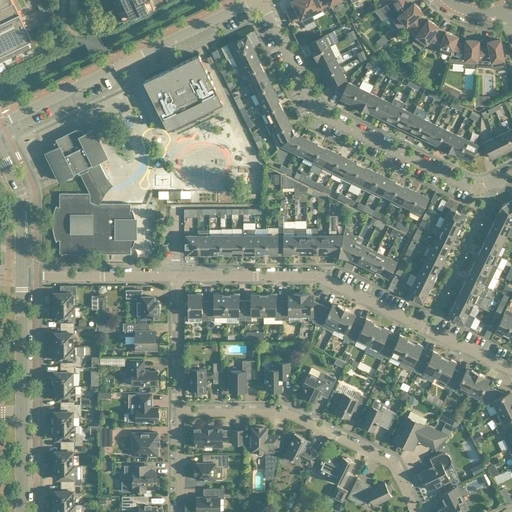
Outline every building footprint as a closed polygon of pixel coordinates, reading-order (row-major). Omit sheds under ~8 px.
[(0,0),(0,55),(5,53),(6,55),(14,51),(13,49),(28,41),(30,46),(31,46),(29,41),(33,39),(23,20),(22,17),(19,10),(21,8),(17,0),(0,0)] [(45,0),(41,2),(37,4),(46,22),(54,18),(45,0)] [(116,0),(114,1),(119,12),(142,0),(116,0)] [(142,0),(119,12),(124,22),(132,17),(133,18),(155,7),(151,0),(142,0)] [(312,13),(305,0),(292,0),(295,5),(286,9),(292,21),(300,17),(304,25),(315,20),(312,13)] [(305,0),(312,13),(322,8),(322,7),(329,3),(330,3),(328,0),(305,0)] [(395,0),(393,1),(381,7),(401,29),(408,23),(418,15),(422,11),(414,2),(410,6),(407,0),(395,0)] [(407,24),(406,25),(416,37),(412,42),(422,49),(427,42),(428,41),(427,41),(435,30),(438,26),(428,19),(425,23),(418,15),(408,23),(407,24)] [(451,54),(451,53),(455,41),(456,41),(457,36),(446,32),(444,37),(435,30),(427,41),(428,41),(440,49),(439,50),(451,54)] [(318,38),(309,42),(310,45),(310,46),(314,53),(330,46),(334,44),(338,42),(333,31),(329,33),(328,33),(324,35),(318,38)] [(227,44),(221,47),(227,59),(232,56),(233,56),(252,46),(247,36),(237,41),(235,42),(234,41),(227,44)] [(304,36),(300,38),(303,44),(309,41),(307,37),(304,36)] [(451,54),(448,62),(452,64),(453,63),(465,64),(464,67),(466,67),(476,68),(476,67),(477,60),(477,58),(478,45),(479,40),(466,39),(466,44),(456,41),(455,41),(451,53),(451,54)] [(477,60),(476,67),(494,68),(494,69),(505,67),(504,57),(507,57),(504,44),(501,44),(500,39),(488,41),(489,46),(478,45),(477,58),(477,60)] [(233,56),(232,56),(237,66),(242,64),(257,56),(252,46),(233,56)] [(330,46),(314,53),(318,61),(320,64),(335,56),(333,52),(330,46)] [(144,78),(143,79),(144,80),(155,104),(154,104),(155,105),(156,105),(158,110),(168,130),(195,117),(196,119),(197,118),(196,117),(223,104),(211,79),(213,79),(210,72),(208,73),(202,60),(199,54),(172,67),(171,65),(170,66),(171,67),(145,80),(144,78)] [(242,64),(237,66),(242,76),(242,75),(247,73),(262,66),(257,56),(242,64)] [(335,56),(320,64),(322,68),(325,75),(340,67),(335,56)] [(247,73),(251,83),(267,75),(262,66),(247,73)] [(340,67),(325,75),(326,77),(330,86),(338,82),(339,85),(345,80),(345,79),(346,78),(342,69),(340,67)] [(251,83),(256,93),(271,85),(267,75),(251,83)] [(345,80),(339,85),(340,87),(343,92),(340,97),(351,102),(359,87),(348,81),(347,83),(346,81),(345,80)] [(444,83),(441,90),(450,95),(453,88),(444,83)] [(256,93),(261,102),(276,95),(271,85),(256,93)] [(359,87),(351,102),(352,103),(354,104),(362,108),(370,92),(360,87),(359,87)] [(370,92),(362,108),(364,109),(370,112),(373,113),(381,97),(372,93),(370,92)] [(261,102),(256,105),(260,115),(266,112),(281,105),(276,95),(261,102)] [(381,97),(373,113),(376,114),(384,118),(391,103),(384,99),(381,97)] [(391,103),(384,118),(385,119),(386,121),(387,121),(389,122),(390,121),(395,123),(402,108),(405,103),(394,97),(391,103)] [(462,99),(462,103),(474,109),(474,97),(472,97),(471,99),(462,99)] [(266,112),(271,122),(286,114),(281,105),(266,112)] [(402,108),(395,123),(396,124),(397,126),(399,127),(401,127),(405,129),(413,113),(407,110),(402,108)] [(413,113),(405,129),(410,131),(411,132),(411,133),(413,134),(415,133),(416,134),(418,131),(424,118),(419,116),(413,113)] [(286,114),(271,122),(266,124),(271,134),(291,124),(286,114)] [(418,131),(416,134),(421,136),(421,138),(423,138),(424,139),(426,139),(428,139),(429,137),(435,124),(431,122),(424,118),(418,131)] [(278,148),(282,145),(294,132),(291,124),(271,134),(278,148)] [(429,137),(428,139),(435,143),(438,144),(445,129),(443,127),(435,124),(429,137)] [(56,147),(46,152),(52,164),(60,180),(79,170),(90,192),(60,192),(60,198),(60,206),(56,206),(57,205),(56,205),(55,209),(53,214),(53,220),(53,223),(53,225),(53,231),(55,237),(56,241),(57,241),(57,239),(60,239),(60,248),(60,253),(106,253),(109,253),(130,253),(131,253),(131,250),(134,243),(135,236),(136,232),(136,228),(136,224),(135,219),(134,212),(131,206),(131,203),(100,203),(102,199),(104,195),(107,191),(106,191),(104,194),(103,196),(98,193),(99,191),(100,189),(102,187),(103,186),(104,184),(106,183),(107,182),(109,180),(109,179),(108,180),(99,161),(107,156),(94,129),(83,134),(82,130),(82,129),(78,130),(74,131),(70,132),(67,134),(63,136),(60,138),(57,141),(54,143),(54,144),(55,143),(56,147)] [(445,129),(438,144),(441,146),(447,149),(448,150),(456,134),(454,133),(445,129)] [(511,144),(506,131),(495,137),(502,152),(511,147),(511,144)] [(282,145),(295,151),(302,136),(294,132),(282,145)] [(456,134),(448,150),(456,154),(457,153),(459,154),(466,139),(456,134)] [(295,151),(304,156),(312,140),(302,136),(295,151)] [(484,143),(481,145),(481,153),(488,150),(491,158),(502,152),(495,137),(484,142),(484,143)] [(261,139),(256,141),(261,151),(265,149),(261,139)] [(466,139),(459,154),(471,160),(473,156),(475,157),(481,153),(481,145),(477,146),(478,145),(466,139)] [(304,156),(314,160),(322,145),(312,140),(304,156)] [(314,160),(313,164),(322,168),(323,167),(324,164),(331,150),(322,145),(314,160)] [(323,167),(322,168),(332,173),(333,172),(336,164),(341,155),(331,150),(324,164),(323,167)] [(332,173),(332,174),(342,178),(342,177),(348,164),(351,159),(341,155),(336,164),(333,172),(332,173)] [(313,164),(314,160),(304,156),(302,161),(311,166),(313,164)] [(342,177),(342,178),(351,183),(352,181),(360,164),(361,164),(351,159),(348,164),(342,177)] [(322,168),(313,164),(311,166),(310,170),(319,175),(322,168)] [(352,181),(351,183),(361,188),(362,186),(370,169),(361,164),(360,164),(352,181)] [(332,173),(322,168),(319,175),(329,179),(332,174),(332,173)] [(362,186),(361,188),(371,193),(380,174),(370,169),(362,186)] [(295,180),(281,173),(281,188),(286,188),(286,187),(295,187),(295,180)] [(270,174),(270,183),(280,183),(280,174),(270,174)] [(380,174),(371,193),(381,197),(382,193),(390,178),(380,174)] [(382,193),(392,198),(399,183),(390,178),(382,193)] [(309,187),(295,180),(295,187),(295,197),(300,197),(300,201),(306,201),(306,192),(309,187)] [(391,201),(390,202),(400,207),(401,205),(402,203),(409,188),(399,183),(392,198),(391,201)] [(402,203),(412,208),(419,192),(409,188),(402,203)] [(312,194),(318,197),(320,192),(314,189),(312,194)] [(170,190),(170,199),(180,199),(180,191),(170,190)] [(318,197),(324,200),(327,195),(320,192),(318,197)] [(419,192),(412,208),(410,211),(420,216),(429,197),(419,192)] [(440,201),(437,199),(433,197),(428,207),(435,211),(440,201)] [(440,215),(445,218),(461,225),(466,215),(456,210),(459,202),(449,197),(440,215)] [(511,199),(502,204),(511,214),(511,199)] [(341,208),(348,212),(349,212),(351,207),(344,203),(341,208)] [(511,214),(502,204),(496,217),(511,225),(511,222),(511,214)] [(349,212),(348,212),(356,215),(358,210),(351,207),(349,212)] [(184,208),(184,216),(198,216),(198,208),(184,208)] [(330,227),(329,227),(329,235),(329,254),(339,254),(343,236),(343,235),(339,235),(337,235),(336,235),(336,224),(338,224),(338,215),(330,215),(330,227)] [(435,225),(441,227),(445,218),(440,215),(435,225)] [(370,222),(376,225),(379,220),(372,217),(370,222)] [(496,217),(491,227),(506,235),(511,225),(496,217)] [(283,218),(278,218),(278,232),(278,235),(278,236),(281,236),(283,236),(283,244),(283,254),(289,254),(289,253),(295,253),(295,228),(295,221),(283,221),(283,218)] [(445,218),(441,227),(456,235),(461,225),(445,218)] [(343,236),(339,254),(348,258),(356,241),(351,239),(353,235),(346,225),(345,227),(343,235),(343,236)] [(390,232),(397,235),(399,230),(393,227),(390,232)] [(441,227),(436,237),(451,244),(456,235),(441,227)] [(491,227),(486,237),(501,245),(506,235),(491,227)] [(244,228),(244,235),(244,253),(250,253),(250,254),(255,254),(255,235),(255,228),(244,228)] [(295,228),(295,253),(301,253),(301,254),(307,254),(307,235),(306,235),(306,228),(295,228)] [(312,235),(307,235),(307,254),(312,254),(312,253),(318,253),(318,235),(318,228),(312,228),(312,235)] [(210,229),(198,229),(198,235),(198,253),(204,253),(204,254),(210,254),(210,235),(210,229)] [(210,235),(210,254),(215,254),(215,253),(221,253),(221,235),(221,229),(210,229),(210,235)] [(186,253),(198,253),(198,235),(186,235),(186,241),(185,241),(185,247),(186,247),(186,253)] [(221,235),(221,253),(227,253),(227,254),(232,254),(232,235),(221,235)] [(244,235),(232,235),(232,254),(238,254),(238,253),(244,253),(244,235)] [(267,235),(255,235),(255,254),(261,254),(261,253),(267,253),(267,235)] [(278,235),(267,235),(267,253),(272,253),(272,254),(278,254),(278,235)] [(324,254),(329,254),(329,235),(318,235),(318,253),(324,253),(324,254)] [(436,237),(431,247),(447,254),(451,244),(436,237)] [(486,237),(481,247),(497,254),(501,245),(486,237)] [(353,260),(358,262),(366,246),(356,241),(348,258),(352,261),(353,260)] [(363,266),(368,268),(377,251),(366,246),(358,262),(364,265),(363,266)] [(431,247),(427,256),(442,264),(447,254),(431,247)] [(497,267),(498,267),(503,257),(497,254),(481,247),(477,257),(497,267)] [(374,270),(379,272),(387,256),(377,251),(368,268),(373,271),(374,270)] [(387,256),(379,272),(384,275),(384,276),(389,278),(397,261),(387,256)] [(427,256),(422,266),(437,273),(442,264),(427,256)] [(492,276),(497,267),(477,257),(472,266),(492,276)] [(422,266),(417,276),(432,283),(437,273),(422,266)] [(472,266),(467,276),(488,286),(492,276),(472,266)] [(412,285),(417,276),(411,273),(406,282),(412,285)] [(417,276),(412,285),(428,293),(432,283),(417,276)] [(467,276),(463,286),(484,296),(489,287),(488,286),(467,276)] [(54,297),(53,298),(53,306),(73,306),(73,293),(74,293),(76,293),(76,288),(76,285),(60,285),(60,288),(60,292),(54,292),(54,297)] [(428,293),(412,285),(408,296),(423,303),(428,293)] [(463,286),(458,295),(478,305),(479,306),(484,296),(463,286)] [(127,289),(127,297),(137,297),(137,315),(143,315),(143,316),(146,316),(158,316),(158,312),(160,311),(160,305),(158,305),(158,301),(153,301),(153,296),(142,296),(142,289),(127,289)] [(188,308),(188,315),(189,321),(201,321),(201,319),(208,319),(208,302),(202,302),(202,297),(202,292),(196,292),(196,294),(188,294),(188,301),(185,301),(185,308),(188,308)] [(215,315),(227,315),(227,294),(220,294),(220,293),(214,293),(214,297),(214,301),(208,302),(208,319),(215,319),(215,315)] [(238,319),(245,319),(245,299),(239,299),(239,297),(240,297),(239,293),(233,293),(233,294),(227,294),(227,315),(238,315),(238,319)] [(252,315),(264,315),(264,294),(257,294),(257,293),(251,293),(251,297),(251,299),(245,299),(245,319),(252,319),(252,315)] [(270,294),(264,294),(264,315),(276,315),(276,319),(283,319),(282,301),(282,298),(276,298),(276,297),(277,297),(277,293),(270,293),(270,294)] [(282,301),(283,319),(289,319),(289,314),(301,314),(301,293),(293,293),(293,294),(292,294),(292,295),(289,295),(289,298),(282,298),(282,301)] [(308,293),(301,293),(301,314),(309,314),(309,317),(309,320),(313,320),(313,322),(316,323),(325,305),(313,300),(313,295),(310,295),(310,294),(308,294),(308,293)] [(458,295),(453,305),(475,316),(478,310),(476,309),(478,305),(458,295)] [(333,331),(335,327),(345,307),(338,304),(337,305),(336,305),(335,306),(332,305),(330,310),(325,307),(326,306),(325,305),(316,323),(333,331)] [(453,305),(448,315),(462,322),(461,324),(469,328),(475,316),(453,305)] [(60,320),(60,326),(74,326),(75,306),(73,306),(53,306),(53,314),(54,315),(56,315),(56,320),(60,320)] [(349,339),(350,339),(358,323),(352,321),(354,315),(352,314),(352,313),(351,312),(351,311),(345,307),(335,327),(346,332),(343,336),(344,337),(349,339)] [(499,321),(495,330),(500,333),(501,332),(506,335),(511,322),(511,311),(506,308),(503,313),(499,321)] [(494,313),(491,319),(496,322),(499,316),(494,313)] [(358,323),(350,339),(356,342),(355,345),(365,350),(368,343),(377,325),(371,322),(372,321),(366,318),(364,322),(365,322),(363,326),(358,323)] [(105,322),(105,332),(114,332),(114,322),(106,322),(105,322)] [(130,322),(123,322),(123,330),(125,330),(125,336),(136,336),(136,343),(132,343),(132,352),(141,352),(141,348),(150,348),(150,350),(158,350),(158,343),(156,343),(156,333),(156,330),(153,330),(147,330),(147,327),(147,323),(147,322),(146,322),(139,322),(137,322),(130,322)] [(377,353),(383,356),(391,339),(385,337),(387,333),(388,333),(390,329),(384,326),(383,328),(377,325),(368,343),(379,348),(377,353)] [(53,338),(53,346),(75,346),(75,345),(73,345),(73,332),(74,332),(74,326),(60,326),(61,332),(54,332),(55,337),(53,338)] [(343,336),(346,332),(335,327),(333,331),(332,334),(342,339),(343,336)] [(392,355),(402,359),(411,341),(405,338),(406,337),(400,334),(398,338),(399,338),(397,342),(391,339),(383,356),(389,359),(391,354),(392,355)] [(295,341),(295,347),(301,350),(302,350),(305,341),(295,341)] [(411,341),(402,359),(413,365),(410,369),(412,369),(417,372),(424,356),(425,354),(420,352),(421,349),(423,346),(417,343),(417,344),(411,341)] [(379,348),(368,343),(365,350),(364,352),(381,360),(383,356),(377,353),(379,348)] [(61,359),(61,365),(75,365),(81,365),(81,355),(84,354),(84,345),(75,345),(75,346),(53,346),(53,354),(55,354),(56,354),(56,359),(61,359)] [(424,356),(417,372),(423,375),(433,380),(435,376),(444,357),(438,354),(439,353),(433,350),(431,354),(432,354),(431,357),(425,354),(424,356)] [(402,359),(392,355),(389,361),(399,366),(402,359)] [(337,357),(334,363),(343,367),(346,362),(337,357)] [(444,357),(435,376),(446,381),(444,385),(450,388),(458,372),(459,370),(453,368),(454,365),(455,366),(457,362),(451,359),(450,360),(444,357)] [(141,384),(141,386),(148,386),(148,384),(158,384),(158,374),(159,374),(159,373),(159,372),(159,371),(159,370),(158,370),(158,369),(157,369),(156,369),(155,369),(154,370),(145,370),(145,368),(144,368),(144,359),(130,359),(130,372),(132,372),(132,377),(132,384),(141,384)] [(402,359),(399,366),(411,371),(412,369),(410,369),(413,365),(402,359)] [(230,371),(230,381),(230,391),(247,391),(247,378),(258,378),(258,360),(243,360),(243,371),(230,371)] [(266,391),(270,391),(271,392),(272,392),(273,392),(274,392),(275,392),(277,392),(278,391),(279,391),(282,391),(282,378),(290,378),(290,361),(275,361),(275,369),(264,369),(264,382),(266,382),(266,391)] [(191,368),(190,368),(190,389),(195,389),(195,392),(197,392),(197,391),(206,391),(206,377),(214,377),(214,382),(221,382),(221,362),(214,362),(214,371),(206,371),(206,368),(199,368),(198,365),(192,365),(191,368)] [(53,377),(53,385),(73,385),(73,372),(75,372),(75,365),(61,365),(61,371),(55,371),(55,376),(53,377)] [(377,369),(375,374),(380,377),(383,372),(377,369)] [(458,387),(469,392),(478,372),(472,369),(471,370),(470,370),(469,371),(466,369),(463,375),(458,372),(450,388),(456,391),(458,387)] [(307,374),(306,377),(301,386),(305,387),(304,388),(305,389),(302,395),(305,397),(305,398),(308,400),(311,401),(312,400),(315,402),(318,395),(319,396),(320,393),(327,396),(336,378),(321,371),(317,379),(307,374)] [(477,401),(484,404),(492,388),(490,387),(489,389),(485,387),(488,380),(485,379),(486,377),(485,377),(485,376),(478,372),(469,392),(480,397),(477,401)] [(403,382),(400,388),(408,392),(410,386),(403,382)] [(61,399),(61,405),(81,405),(91,405),(91,399),(85,397),(81,397),(81,395),(78,393),(75,393),(75,385),(73,385),(53,385),(53,393),(55,394),(56,394),(56,399),(61,399)] [(495,404),(498,411),(511,404),(511,394),(510,392),(505,394),(492,388),(484,404),(484,405),(489,403),(491,406),(495,404)] [(403,390),(398,396),(404,401),(409,395),(403,390)] [(338,391),(333,400),(339,403),(335,412),(349,418),(355,404),(361,407),(365,398),(366,396),(355,391),(353,397),(344,392),(344,394),(338,391)] [(129,421),(148,421),(158,421),(158,418),(160,417),(160,411),(158,410),(158,407),(152,407),(152,393),(138,393),(138,407),(136,407),(136,412),(128,412),(129,421)] [(435,404),(438,398),(428,393),(426,399),(435,404)] [(511,404),(498,411),(492,414),(500,431),(502,430),(511,424),(511,404)] [(53,417),(53,425),(75,425),(75,424),(73,424),(73,417),(78,417),(82,415),(81,405),(61,405),(61,411),(55,411),(55,416),(53,417)] [(367,416),(362,425),(364,426),(363,427),(371,431),(372,429),(373,430),(377,423),(378,423),(389,428),(393,419),(396,412),(383,406),(381,410),(372,405),(367,416)] [(443,409),(438,418),(446,422),(450,413),(443,409)] [(464,419),(450,413),(446,422),(441,432),(447,435),(464,419)] [(398,431),(394,440),(398,442),(399,446),(405,448),(408,447),(412,449),(417,439),(435,447),(436,446),(439,443),(447,435),(441,432),(406,415),(398,431)] [(511,424),(502,430),(500,431),(502,430),(505,435),(503,439),(508,448),(509,447),(511,445),(511,424)] [(61,439),(61,445),(75,445),(83,444),(83,435),(79,433),(75,433),(75,425),(53,425),(53,433),(55,434),(57,434),(57,439),(61,439)] [(112,444),(112,426),(99,426),(99,444),(112,444)] [(263,451),(263,450),(266,450),(266,477),(274,477),(276,466),(279,451),(274,450),(275,448),(275,447),(280,447),(280,434),(267,434),(267,428),(263,428),(263,426),(256,426),(256,428),(252,428),(252,434),(250,434),(250,444),(250,446),(252,446),(252,450),(256,450),(256,451),(256,452),(256,453),(257,453),(257,454),(258,454),(258,455),(259,455),(260,455),(261,455),(261,454),(262,454),(262,453),(263,453),(263,452),(263,451)] [(244,443),(244,439),(244,429),(232,429),(232,430),(222,430),(222,428),(214,427),(213,427),(213,428),(203,428),(195,428),(195,433),(193,434),(193,440),(195,441),(195,446),(206,446),(206,448),(212,448),(212,446),(223,446),(222,435),(232,435),(232,443),(244,443)] [(132,432),(132,444),(132,455),(137,455),(145,455),(145,456),(148,456),(148,455),(150,455),(150,456),(156,456),(156,455),(158,455),(158,453),(159,453),(159,447),(158,447),(158,446),(160,446),(160,439),(158,439),(158,432),(148,432),(132,432)] [(310,440),(305,438),(294,433),(295,433),(292,439),(290,442),(288,448),(285,454),(284,454),(300,462),(301,460),(312,466),(319,452),(307,447),(310,440)] [(53,456),(53,464),(73,464),(73,451),(75,451),(75,445),(61,445),(61,451),(55,451),(55,456),(53,456)] [(433,465),(421,471),(426,482),(425,483),(428,489),(429,488),(430,489),(437,485),(438,487),(447,482),(450,481),(453,487),(457,485),(461,483),(451,462),(451,461),(451,460),(451,459),(451,458),(451,457),(450,456),(450,455),(449,455),(449,454),(448,454),(447,453),(446,453),(446,452),(445,452),(444,452),(443,452),(442,452),(441,452),(440,453),(439,453),(429,458),(433,465)] [(195,471),(195,475),(197,476),(197,479),(207,479),(216,479),(216,467),(223,467),(228,467),(228,454),(223,454),(203,454),(203,462),(197,462),(195,462),(195,471)] [(324,455),(319,464),(317,468),(333,476),(332,479),(343,484),(354,462),(351,460),(351,459),(347,457),(345,457),(343,456),(340,463),(324,455)] [(73,464),(53,464),(53,472),(55,473),(57,473),(57,478),(61,478),(61,484),(75,484),(81,484),(81,478),(81,464),(73,464)] [(122,478),(122,490),(134,490),(135,490),(136,490),(146,490),(146,488),(158,488),(158,486),(159,485),(159,481),(158,480),(158,478),(156,478),(156,471),(149,471),(149,465),(139,465),(134,465),(134,470),(134,478),(122,478)] [(358,477),(353,486),(347,497),(360,504),(371,499),(374,505),(392,496),(390,493),(391,491),(389,485),(386,485),(385,482),(372,488),(372,487),(371,487),(371,486),(370,485),(358,480),(359,478),(358,477)] [(53,496),(53,504),(75,504),(73,504),(73,496),(78,496),(81,494),(81,484),(75,484),(61,484),(61,490),(55,490),(55,495),(53,496)] [(332,496),(342,501),(348,490),(337,485),(332,496)] [(462,511),(459,504),(465,501),(457,485),(453,487),(439,494),(445,506),(439,509),(440,511),(439,511),(462,511)] [(224,488),(216,488),(206,488),(206,495),(205,496),(197,496),(197,501),(195,502),(195,506),(197,508),(197,511),(209,511),(216,511),(220,511),(220,498),(224,498),(224,488)] [(158,511),(158,509),(157,509),(157,505),(151,505),(151,504),(149,504),(149,495),(122,495),(122,511),(138,511),(158,511)] [(342,503),(336,505),(339,511),(345,509),(342,503)]
